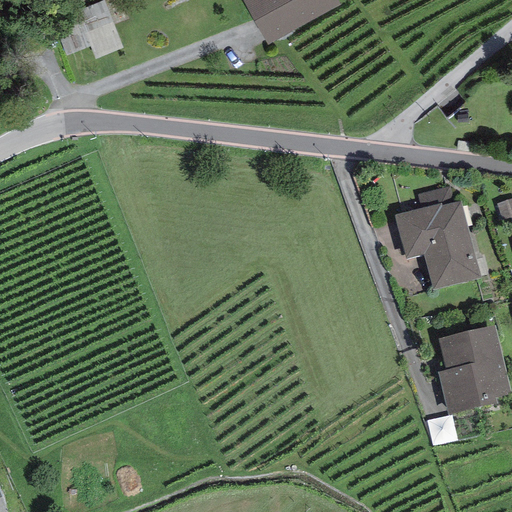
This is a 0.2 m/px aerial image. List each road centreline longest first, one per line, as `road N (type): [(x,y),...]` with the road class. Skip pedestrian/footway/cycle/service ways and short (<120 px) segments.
road 1 (unclassified): [(0,147),(68,122),(334,144)]
road 2 (residential): [(374,148),(511,30)]
road 3 (residential): [(374,148),(511,165)]
